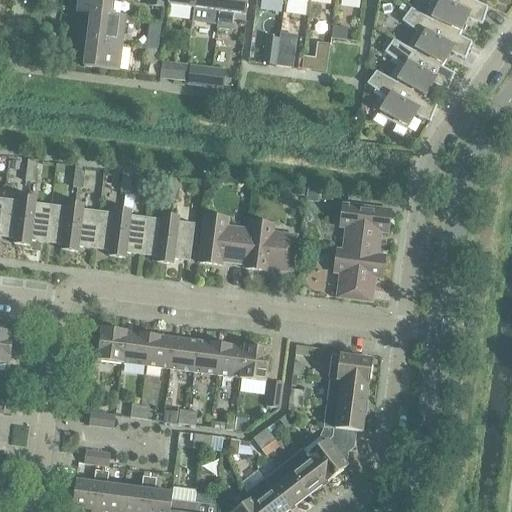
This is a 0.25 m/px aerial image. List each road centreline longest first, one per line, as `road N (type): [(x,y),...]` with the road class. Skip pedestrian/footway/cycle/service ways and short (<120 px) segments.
road 1 (residential): [(403,327),(84,289),(61,306)]
road 2 (residential): [(511,38),(433,153),(419,196),(403,327)]
road 3 (tertiary): [(441,332),(465,166),(511,97)]
road 4 (residential): [(403,327),(384,468),(334,511)]
road 5 (residential): [(35,511),(61,306)]
road 6 (tertiary): [(392,511),(427,449),(441,332)]
